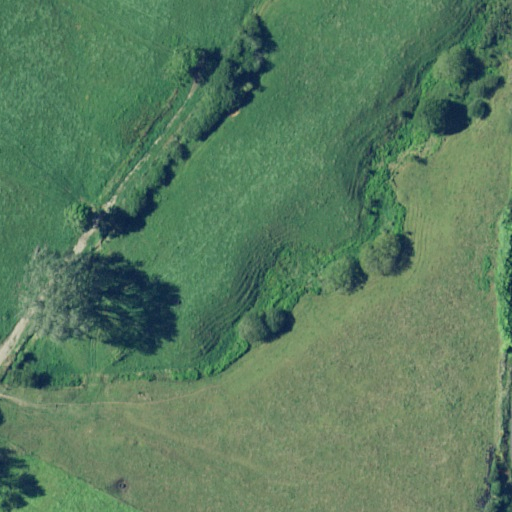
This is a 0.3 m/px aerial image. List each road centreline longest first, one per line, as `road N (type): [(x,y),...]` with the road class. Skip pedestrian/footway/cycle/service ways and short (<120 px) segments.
road 1 (track): [(179,98),(0,351)]
road 2 (unclassified): [(511,474),(511,315)]
